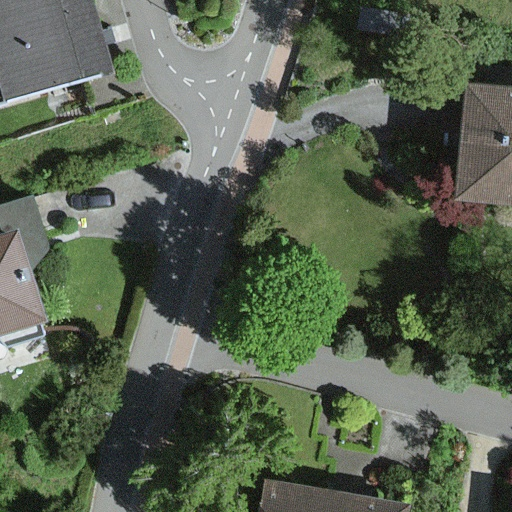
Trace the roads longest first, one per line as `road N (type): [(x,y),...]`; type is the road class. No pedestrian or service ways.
road 1 (residential): [(155,330),(511,416)]
road 2 (residential): [(233,98),(155,330)]
road 3 (residential): [(155,330),(108,511)]
road 4 (residential): [(233,98),(177,72),(150,33),(141,0)]
